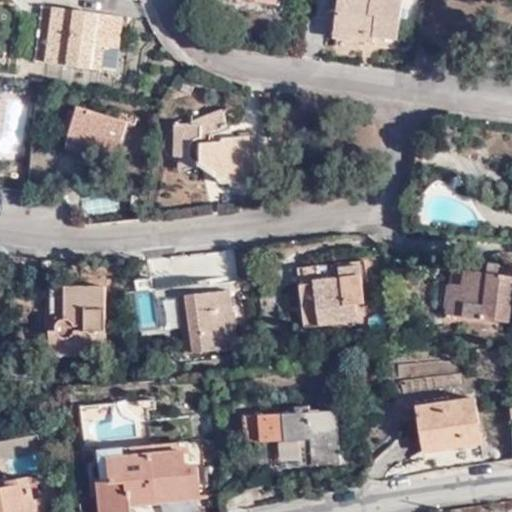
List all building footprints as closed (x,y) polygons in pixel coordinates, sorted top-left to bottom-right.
[(403,0),(338,0),(334,36),(367,41),(369,32),(376,34),(398,38),(403,0)] [(119,47),(123,15),(56,7),(49,61),(100,68),(102,45),(119,47)] [(375,42),(376,34),(369,32),(367,41),(375,42)] [(69,136),(119,152),(129,121),(136,123),(138,116),(122,111),(119,119),(78,107),(69,136)] [(216,156),(213,173),(223,181),(259,178),(256,133),(226,137),(226,140),(215,141),(213,128),(228,124),(225,112),(203,118),(203,124),(194,124),(183,140),(188,141),(182,155),(183,169),(202,164),(209,155),(216,156)] [(157,137),(159,115),(151,115),(149,135),(157,137)] [(183,140),(194,124),(176,123),(175,155),(182,155),(188,141),(183,140)] [(116,162),(119,152),(69,136),(66,146),(116,162)] [(202,164),(213,173),(216,156),(209,155),(202,164)] [(276,274),(272,244),(252,246),(256,276),(276,274)] [(239,278),(256,276),(252,246),(235,248),(239,278)] [(27,288),(30,258),(13,256),(9,286),(27,288)] [(332,267),(331,264),(300,267),(305,326),(360,319),(359,303),(366,302),(362,265),(332,267)] [(464,285),(459,316),(509,323),(511,298),(511,276),(465,270),(464,285)] [(444,314),(459,316),(464,285),(449,282),(444,314)] [(106,354),(106,287),(51,287),(50,354),(106,354)] [(231,290),(182,295),(188,352),(238,346),(231,290)] [(449,438),(450,448),(481,443),(475,399),(419,407),(424,441),(449,438)] [(300,466),(311,465),(311,455),(318,455),(318,464),(340,462),(337,408),(285,413),(286,440),(298,440),(300,466)] [(260,441),(286,440),(285,413),(259,415),(260,441)] [(425,451),(450,448),(449,438),(424,441),(425,451)] [(201,497),(197,465),(186,466),(184,452),(112,458),(114,482),(101,482),(102,511),(118,511),(130,510),(130,504),(146,502),(146,504),(201,497)] [(56,511),(53,497),(34,500),(29,478),(10,481),(11,488),(0,489),(0,511),(56,511)]
